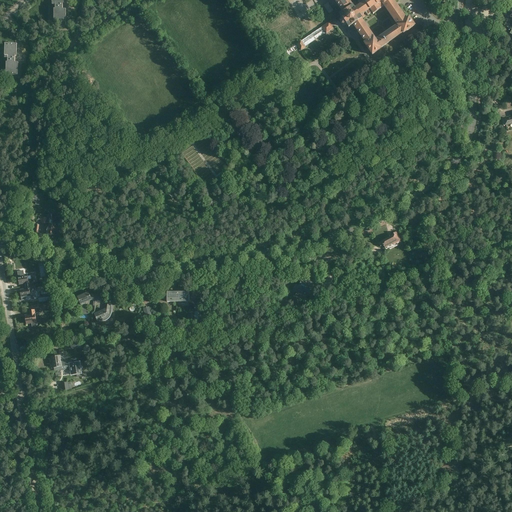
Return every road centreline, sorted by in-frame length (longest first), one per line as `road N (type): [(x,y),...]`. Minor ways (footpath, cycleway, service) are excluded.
road 1 (secondary): [(0,242),(195,264),(367,225),(440,178),(470,134),(472,91),(456,22)]
road 2 (unclassified): [(0,261),(22,403)]
